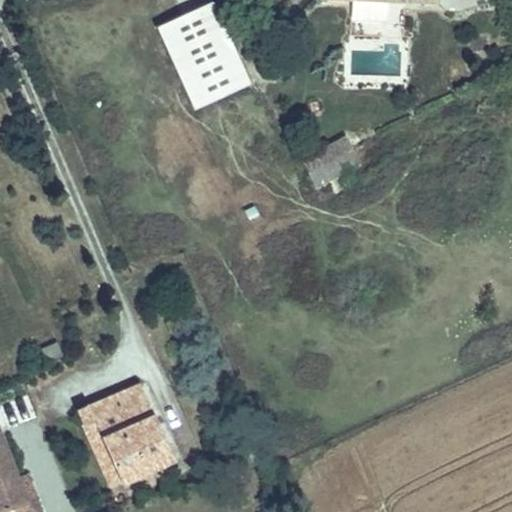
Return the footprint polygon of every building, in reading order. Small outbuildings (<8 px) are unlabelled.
[(200,0),(144,26),(185,115),(244,88),(203,0),(200,0)] [(324,0),(324,7),(407,9),(406,0),(324,0)] [(305,164),(309,173),(352,151),(347,143),(305,164)] [(361,170),(360,168),(352,151),(309,173),(317,188),(319,192),(361,170)] [(73,417),(80,431),(97,425),(119,477),(122,484),(169,464),(137,389),(73,417)] [(97,425),(80,431),(102,485),(119,477),(97,425)] [(0,511),(41,511),(27,480),(16,483),(0,445),(0,511)]
